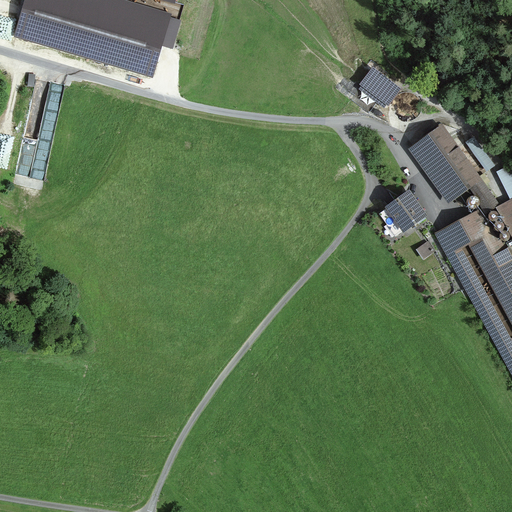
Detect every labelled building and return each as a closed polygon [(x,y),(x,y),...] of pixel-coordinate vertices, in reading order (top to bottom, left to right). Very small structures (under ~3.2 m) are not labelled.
[(175,0),(24,0),(23,6),(13,38),(153,79),(162,47),(172,50),(180,21),(170,18),(175,0)] [(400,90),(373,70),(362,84),(389,105),(400,90)] [(432,134),(413,148),(451,201),(453,200),(470,187),(480,201),(489,194),(442,128),(432,134)] [(414,204),(407,194),(400,200),(388,208),(382,213),(379,214),(395,236),(404,230),(423,216),(414,204)] [(481,203),(478,205),(481,210),(485,214),(494,207),(493,207),(487,198),(481,203)] [(511,201),(500,208),(511,231),(511,201)] [(485,214),(481,210),(458,222),(436,234),(465,288),(511,373),(511,349),(458,251),(468,245),(471,250),(511,325),(511,256),(505,244),(505,243),(502,245),(485,214)] [(423,259),(433,251),(427,243),(417,250),(423,259)]
